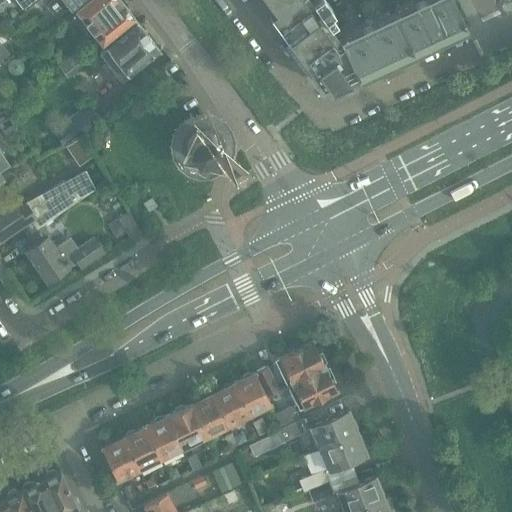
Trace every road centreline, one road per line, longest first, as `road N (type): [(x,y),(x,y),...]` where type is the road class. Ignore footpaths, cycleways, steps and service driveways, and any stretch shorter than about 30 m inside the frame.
road 1 (residential): [(231,0),(327,116),(498,39)]
road 2 (secondary): [(39,385),(329,252)]
road 3 (secondary): [(309,218),(122,323),(39,385)]
road 4 (tertiary): [(443,511),(368,323),(329,252)]
road 5 (residential): [(309,218),(152,0)]
road 6 (secondary): [(511,120),(309,218)]
road 7 (residential): [(250,330),(60,420)]
road 8 (secondary): [(329,252),(511,167)]
road 9 (residential): [(157,248),(23,336),(0,303)]
